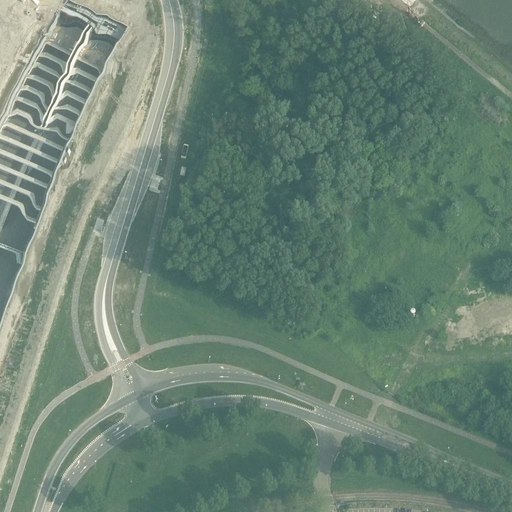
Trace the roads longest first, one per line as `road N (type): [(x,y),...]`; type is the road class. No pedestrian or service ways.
road 1 (secondary): [(107,331),(105,281),(175,39),(168,0)]
road 2 (motorway): [(0,275),(47,155),(125,0)]
road 3 (tertiary): [(334,417),(257,379),(217,374),(139,395)]
road 4 (motorway): [(89,0),(0,178)]
road 5 (tertiary): [(143,422),(199,404),(254,400),(334,417)]
road 6 (tertiary): [(511,489),(334,417)]
road 7 (secondary): [(128,400),(75,435),(39,511)]
road 8 (secondary): [(54,511),(89,461),(143,422)]
